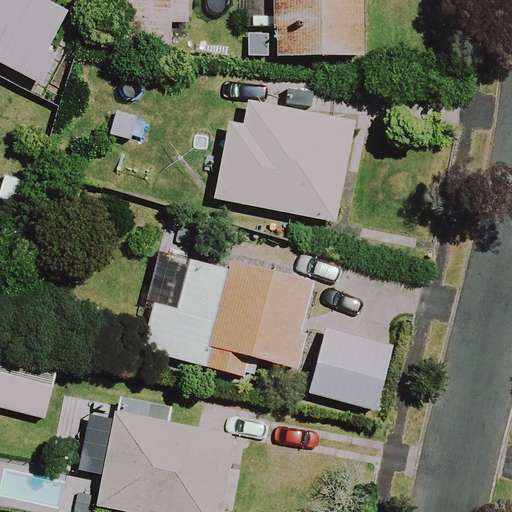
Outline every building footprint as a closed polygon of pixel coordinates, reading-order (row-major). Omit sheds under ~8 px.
[(187,31),(188,0),(110,0),(107,45),(170,50),(171,30),(187,31)] [(351,0),(271,0),(271,70),(351,71),(351,0)] [(0,120),(10,102),(0,96),(0,120)] [(145,118),(108,112),(103,144),(139,150),(145,118)] [(345,129),(233,112),(218,211),(330,228),(345,129)] [(41,185),(0,175),(0,208),(34,216),(41,185)] [(158,259),(144,335),(155,337),(149,366),(229,381),(233,363),(298,375),(316,282),(226,265),(189,258),(194,229),(154,221),(147,257),(158,259)] [(391,351),(322,331),(303,397),(372,417),(391,351)] [(53,377),(0,366),(0,412),(44,422),(53,377)] [(215,411),(90,390),(74,481),(200,502),(215,411)]
